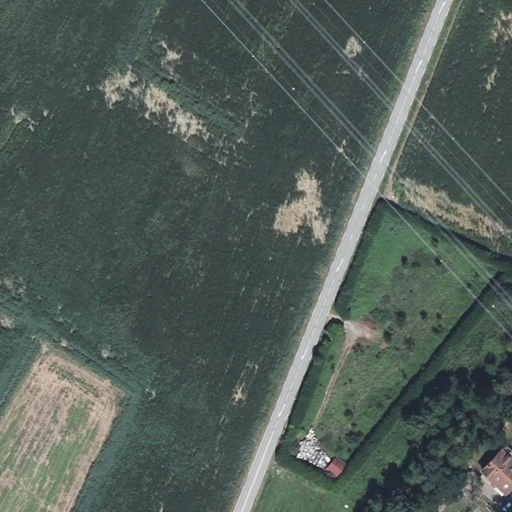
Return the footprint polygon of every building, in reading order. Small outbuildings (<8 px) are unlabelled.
[(511,489),(511,458),(502,450),(484,472),(508,493),(511,489)] [(326,469),(337,478),(348,464),(336,455),(326,469)] [(473,466),(462,459),(459,466),(469,472),(473,466)] [(440,493),(442,494),(452,499),(469,472),(459,466),(457,465),(451,475),(448,479),(440,493)] [(444,511),(452,499),(442,494),(431,511),(444,511)]
